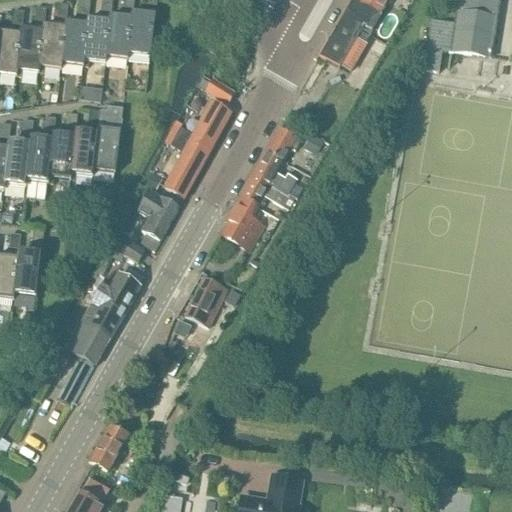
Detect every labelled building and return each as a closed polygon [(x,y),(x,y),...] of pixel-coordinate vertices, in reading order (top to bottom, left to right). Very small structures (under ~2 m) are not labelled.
[(110,15),(112,0),(109,0),(101,0),(100,13),(110,15)] [(132,11),(133,0),(123,0),(122,10),(132,11)] [(156,8),(157,0),(146,0),(145,7),(156,8)] [(342,16),(317,59),(323,62),(339,71),(340,70),(350,76),(367,47),(365,45),(355,40),(362,27),(372,33),(381,17),(390,0),(359,0),(357,3),(351,0),(342,16)] [(490,61),(499,0),(458,0),(458,1),(457,1),(453,27),(443,26),(431,24),(423,72),(438,74),(441,53),(490,61)] [(88,18),(90,4),(80,2),(78,16),(88,18)] [(66,21),(68,7),(58,6),(56,20),(66,21)] [(44,25),(46,10),(35,9),(33,24),(44,25)] [(11,27),(22,28),(23,14),(13,13),(11,27)] [(127,57),(128,58),(150,60),(155,18),(131,15),(130,20),(131,21),(127,57)] [(131,21),(130,20),(109,18),(108,24),(109,24),(105,61),(106,61),(128,63),(128,58),(127,57),(131,21)] [(184,29),(185,21),(178,20),(177,28),(184,29)] [(109,24),(108,24),(86,21),(86,27),(87,27),(83,64),(84,64),(105,67),(106,61),(105,61),(109,24)] [(87,27),(86,27),(64,25),(63,30),(64,31),(60,68),(62,68),(83,70),(84,64),(83,64),(87,27)] [(64,31),(63,30),(42,28),(41,34),(43,34),(38,71),(39,71),(61,74),(62,68),(60,68),(64,31)] [(43,34),(41,34),(20,31),(19,37),(20,38),(16,74),(17,74),(39,77),(39,71),(38,71),(43,34)] [(20,38),(19,37),(0,34),(0,78),(16,80),(17,74),(16,74),(20,38)] [(227,109),(234,97),(213,85),(206,97),(227,109)] [(89,96),(88,104),(100,105),(101,97),(89,96)] [(175,140),(208,158),(230,118),(210,106),(192,138),(180,131),(175,140)] [(95,138),(90,180),(92,180),(92,179),(97,180),(98,175),(114,176),(119,135),(120,135),(122,123),(121,122),(122,111),(105,109),(105,114),(99,114),(97,129),(97,132),(96,132),(95,138)] [(89,112),(87,127),(97,129),(99,114),(89,112)] [(75,131),(77,117),(67,116),(65,130),(75,131)] [(53,135),(55,121),(45,119),(43,134),(53,135)] [(31,138),(33,124),(22,123),(21,137),(31,138)] [(0,140),(9,141),(10,127),(0,126),(0,140)] [(174,128),(169,137),(175,140),(180,131),(177,129),(174,128)] [(252,176),(288,197),(296,182),(287,177),(285,180),(277,177),(297,142),(278,132),(252,176)] [(90,180),(95,138),(74,135),(73,141),(68,183),(70,184),(70,183),(75,184),(76,178),(90,180)] [(169,137),(164,146),(170,149),(175,140),(169,137)] [(313,158),(322,143),(311,137),(302,152),(313,158)] [(68,183),(73,141),(51,138),(50,144),(45,186),(48,187),(48,186),(53,187),(53,182),(68,183)] [(184,202),(208,158),(175,140),(170,149),(182,156),(163,191),(184,202)] [(45,186),(50,144),(29,142),(28,147),(24,190),(26,190),(31,190),(31,185),(45,186)] [(24,190),(28,147),(7,145),(6,151),(1,193),(4,194),(4,193),(8,194),(9,188),(24,190)] [(144,191),(154,196),(162,182),(152,176),(144,191)] [(294,201),(288,197),(252,176),(239,199),(258,210),(264,198),(273,203),(273,205),(287,213),(294,201)] [(153,254),(177,212),(149,196),(139,216),(148,220),(140,235),(145,238),(140,247),(153,254)] [(258,210),(239,199),(225,223),(230,227),(223,239),(248,255),(264,228),(252,220),(258,210)] [(102,208),(102,210),(111,211),(111,207),(112,202),(111,202),(103,202),(102,208)] [(42,248),(44,234),(33,233),(31,247),(42,248)] [(18,252),(20,237),(10,236),(8,250),(18,252)] [(137,266),(144,255),(122,243),(116,254),(137,266)] [(16,261),(11,303),(13,303),(18,304),(19,298),(35,300),(40,258),(17,256),(16,261)] [(0,301),(11,303),(16,261),(0,259),(0,301)] [(79,361),(57,400),(71,408),(72,409),(93,369),(94,370),(109,344),(139,291),(138,290),(137,290),(135,289),(133,288),(131,286),(118,279),(109,293),(102,290),(90,309),(91,310),(80,328),(66,354),(79,361)] [(193,300),(184,319),(208,331),(218,312),(227,293),(202,281),(193,300)] [(240,298),(230,292),(223,304),(233,310),(240,298)] [(108,475),(129,440),(109,429),(89,464),(108,475)] [(150,451),(139,456),(142,464),(153,460),(150,451)] [(171,466),(165,479),(186,488),(191,475),(171,466)] [(297,510),(301,484),(271,479),(267,504),(240,500),(238,511),(299,511),(300,510),(297,510)] [(103,511),(104,510),(99,508),(108,492),(88,480),(69,511),(103,511)]
